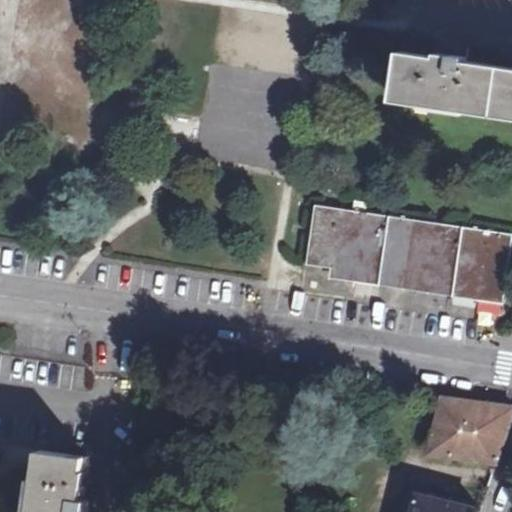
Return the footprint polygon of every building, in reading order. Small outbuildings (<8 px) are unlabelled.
[(443,57),(408,52),(402,96),(511,113),(511,66),(473,61),(475,46),(460,43),(445,41),(443,57)] [(324,200),(315,259),(401,272),(511,289),(511,228),(375,208),(375,197),(362,195),(360,206),(324,200)] [(419,396),(370,390),(368,402),(418,409),(419,396)] [(434,458),(501,468),(511,435),(511,410),(447,401),(434,458)] [(38,511),(91,511),(92,509),(94,501),(85,500),(93,456),(48,449),(38,511)] [(423,511),(477,511),(427,499),(423,511)]
